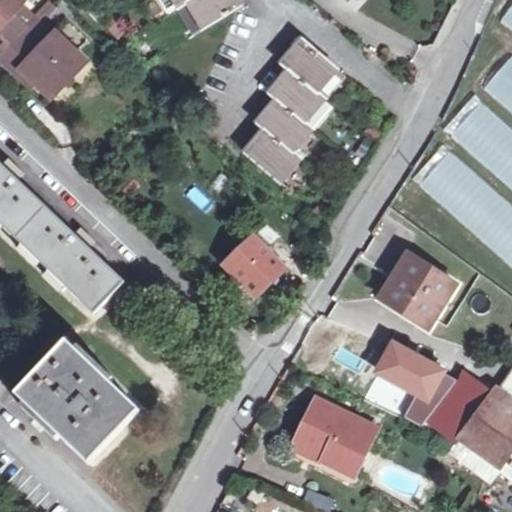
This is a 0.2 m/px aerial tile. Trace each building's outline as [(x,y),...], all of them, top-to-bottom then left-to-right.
[(0,0),(0,59),(1,60),(38,22),(22,7),(24,4),(20,0),(0,0)] [(190,0),(187,3),(205,30),(245,4),(242,0),(190,0)] [(511,6),(499,21),(511,32),(511,6)] [(25,72),(39,85),(53,100),(86,64),(58,36),(55,38),(38,22),(1,60),(19,78),(25,72)] [(293,54),(290,51),(280,62),(288,69),(292,72),(318,95),(339,71),(302,38),(295,46),(298,49),(293,54)] [(157,57),(146,43),(135,52),(149,65),(157,57)] [(511,57),(484,89),(511,113),(511,57)] [(288,69),(275,84),(281,86),(292,72),(288,69)] [(25,72),(19,78),(33,92),(39,85),(25,72)] [(318,95),(292,72),(281,86),(275,84),(269,92),(277,98),(282,102),(308,125),(325,101),(318,95)] [(277,98),(266,113),(270,116),(282,102),(277,98)] [(511,189),(511,128),(477,98),(447,131),(511,189)] [(308,125),(282,102),(270,116),(266,113),(259,122),(265,129),(270,133),(296,154),(316,131),(308,125)] [(169,121),(176,113),(168,104),(159,112),(169,121)] [(265,129),(254,144),(259,146),(270,133),(265,129)] [(296,154),(270,133),(259,146),(254,144),(246,153),(284,185),(303,161),(296,154)] [(511,267),(511,206),(449,150),(418,185),(511,267)] [(0,223),(96,314),(127,283),(98,255),(104,248),(83,227),(76,234),(20,180),(25,173),(4,152),(0,155),(0,223)] [(255,238),(268,253),(282,238),(261,216),(247,229),(255,238)] [(268,253),(255,238),(228,266),(260,298),(286,270),(268,253)] [(409,256),(382,299),(409,315),(412,311),(432,324),(457,285),(409,256)] [(426,333),(432,324),(412,311),(409,315),(382,299),(380,304),(426,333)] [(39,417),(36,422),(46,430),(50,426),(92,465),(142,412),(69,343),(19,396),(39,417)] [(511,370),(496,395),(479,417),(462,437),(474,447),(472,450),(499,470),(511,478),(511,370)] [(429,422),(444,434),(465,406),(479,417),(496,395),(468,373),(429,422)] [(318,400),(298,442),(327,455),(324,462),(354,476),(377,428),(318,400)] [(465,406),(444,434),(457,444),(462,437),(479,417),(465,406)] [(499,470),(472,450),(465,459),(492,479),(499,470)] [(307,511),(263,496),(257,511),(307,511)]
